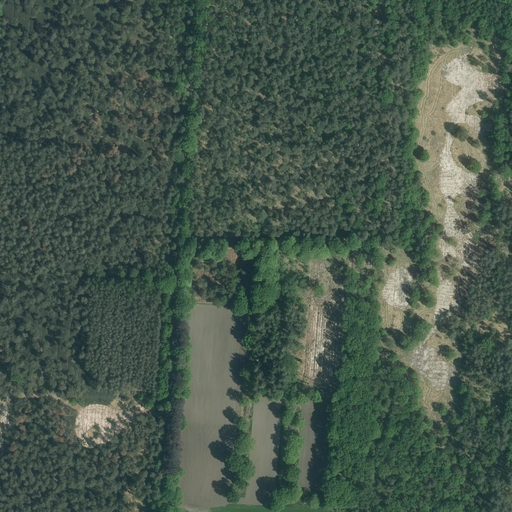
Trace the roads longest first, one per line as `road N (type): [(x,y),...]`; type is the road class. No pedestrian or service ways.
road 1 (track): [(178,246),(156,511)]
road 2 (track): [(197,0),(178,246)]
